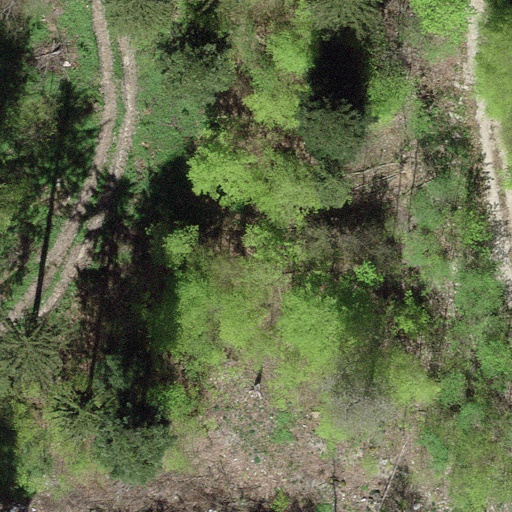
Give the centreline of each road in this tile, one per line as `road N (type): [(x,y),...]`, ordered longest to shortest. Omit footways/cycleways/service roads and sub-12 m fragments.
road 1 (track): [(189,0),(0,279)]
road 2 (track): [(472,0),(511,258)]
